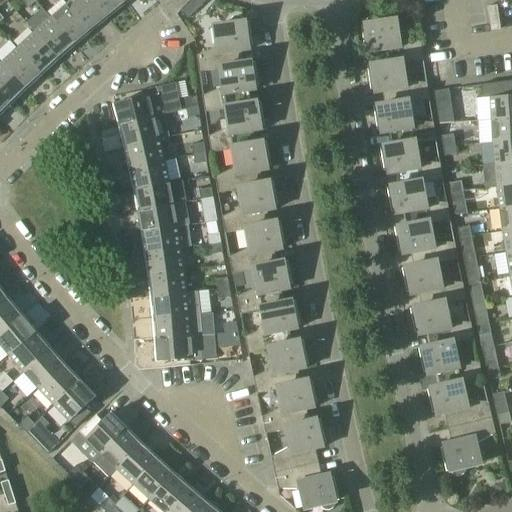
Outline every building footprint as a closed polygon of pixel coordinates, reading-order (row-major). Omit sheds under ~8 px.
[(94,0),(73,0),(69,4),(92,32),(109,19),(94,0)] [(126,5),(122,0),(94,0),(109,19),(126,5)] [(69,4),(52,18),(76,46),(92,32),(69,4)] [(501,30),(497,6),(486,7),(490,31),(501,30)] [(218,47),(198,56),(200,72),(222,69),(221,69),(244,65),(244,64),(243,52),(250,51),(248,37),(252,37),(250,23),(246,23),(246,22),(245,21),(244,20),(243,19),(242,18),(241,17),(238,17),(237,17),(236,17),(235,18),(233,19),(232,20),(232,21),(231,22),(231,24),(231,25),(216,28),(218,47)] [(400,41),(397,21),(381,24),(381,22),(380,20),(379,19),(377,18),(375,17),(374,17),(373,17),(372,18),(370,18),(369,19),(368,20),(367,21),(367,23),(367,24),(367,26),(363,26),(365,40),(369,40),(371,53),(378,52),(380,65),(380,66),(403,62),(403,63),(424,60),(422,43),(400,41)] [(76,46),(52,18),(35,32),(59,60),(76,46)] [(44,75),(59,60),(35,32),(19,48),(44,75)] [(3,63),(28,90),(44,75),(19,48),(3,63)] [(386,106),(409,103),(430,100),(428,83),(405,81),(403,63),(403,62),(380,66),(380,65),(369,67),(371,81),(375,80),(377,94),(384,93),(386,106)] [(0,65),(0,92),(12,105),(28,90),(3,63),(0,65)] [(244,65),(221,69),(222,69),(224,88),(204,96),(206,113),(228,110),(227,109),(250,105),(250,104),(248,92),(256,91),(253,77),(257,77),(255,63),(244,64),(244,65)] [(511,82),(481,86),(481,99),(491,98),(492,120),(511,119),(511,82)] [(127,102),(114,105),(120,127),(155,117),(163,116),(182,111),(175,84),(147,91),(147,94),(148,95),(129,99),(127,100),(127,102)] [(434,93),(435,102),(447,101),(446,91),(434,93)] [(0,117),(12,105),(0,92),(0,117)] [(198,96),(186,98),(187,108),(199,106),(198,96)] [(227,109),(228,110),(230,128),(210,137),(212,153),(234,150),(234,149),(257,145),(257,144),(254,132),(262,131),(259,117),(263,117),(261,103),(250,104),(250,105),(227,109)] [(393,147),(416,143),(416,144),(437,140),(434,123),(412,121),(409,103),(386,106),(375,107),(377,121),(381,121),(383,134),(390,133),(393,146),(393,147)] [(189,118),(201,116),(199,106),(187,108),(189,118)] [(155,117),(120,127),(125,148),(161,140),(169,138),(163,116),(155,117)] [(511,119),(492,120),(494,143),(495,143),(511,141),(511,119)] [(443,137),(444,147),(456,145),(455,135),(443,137)] [(161,140),(125,148),(130,169),(165,161),(161,140)] [(494,144),(480,145),(482,167),(496,166),(496,165),(510,163),(511,163),(511,141),(495,143),(494,143),(494,144)] [(205,143),(193,145),(194,155),(206,153),(205,143)] [(234,149),(234,150),(236,168),(216,177),(219,194),(240,190),(240,189),(263,185),(263,184),(261,172),(268,171),(266,157),(270,156),(267,143),(257,144),(257,145),(234,149)] [(400,187),(422,183),(423,184),(444,180),(441,163),(419,162),(416,144),(416,143),(393,147),(393,146),(382,148),(384,162),(388,162),(390,175),(398,174),(400,187)] [(446,157),(458,155),(456,145),(444,147),(446,157)] [(196,165),(208,163),(206,153),(194,155),(196,165)] [(165,161),(130,169),(134,190),(170,183),(165,161)] [(511,163),(510,163),(496,165),(496,166),(498,188),(511,185),(511,163)] [(240,189),(240,190),(243,208),(223,217),(226,234),(247,230),(247,229),(270,225),(270,224),(268,212),(275,211),(273,197),(277,196),(274,182),(263,184),(263,185),(240,189)] [(462,182),(450,184),(452,194),(464,191),(462,182)] [(170,183),(134,190),(138,211),(174,204),(170,183)] [(407,227),(430,223),(430,224),(451,220),(448,203),(426,202),(423,184),(422,183),(400,187),(389,188),(391,202),(395,202),(397,215),(404,214),(407,227)] [(511,185),(498,188),(501,209),(511,207),(511,185)] [(212,188),(200,190),(202,200),(214,198),(212,188)] [(454,203),(466,201),(464,191),(452,194),(454,203)] [(203,210),(215,208),(214,198),(202,200),(203,210)] [(174,204),(138,211),(142,232),(178,227),(174,204)] [(511,207),(501,209),(503,232),(511,230),(511,207)] [(247,229),(247,230),(250,248),(230,257),(233,274),(255,270),(255,269),(278,265),(277,264),(275,252),(282,250),(280,237),(284,236),(281,222),(270,224),(270,225),(247,229)] [(415,268),(437,263),(438,264),(459,260),(456,243),(433,242),(430,224),(430,223),(407,227),(396,229),(398,242),(402,242),(405,255),(412,254),(414,267),(415,268)] [(178,227),(142,232),(145,253),(182,248),(178,227)] [(459,229),(461,239),(473,236),(471,227),(459,229)] [(511,230),(503,232),(507,253),(511,251),(511,230)] [(220,233),(208,236),(210,245),(222,243),(220,233)] [(462,248),(474,246),(473,236),(461,239),(462,248)] [(211,255),(223,253),(222,243),(210,245),(211,255)] [(182,248),(145,253),(148,275),(185,271),(182,248)] [(255,269),(255,270),(258,288),(238,297),(241,314),(262,310),(262,309),(285,304),(283,291),(290,290),(287,276),(291,276),(288,262),(277,264),(278,265),(255,269)] [(422,307),(422,308),(445,303),(467,299),(464,283),(441,282),(438,264),(437,263),(415,268),(414,267),(404,269),(406,283),(410,282),(413,296),(420,295),(422,307)] [(479,269),(467,271),(469,281),(481,279),(479,269)] [(185,271),(148,275),(151,296),(187,292),(185,271)] [(216,280),(218,290),(230,287),(228,278),(216,280)] [(471,291),(483,288),(481,279),(469,281),(471,291)] [(0,305),(10,298),(0,284),(0,305)] [(220,300),(232,297),(230,287),(218,290),(220,300)] [(187,292),(151,296),(153,318),(190,315),(199,314),(197,292),(187,293),(187,292)] [(10,298),(0,305),(0,334),(24,315),(10,298)] [(262,309),(262,310),(266,328),(246,338),(249,354),(270,350),(270,349),(293,344),(293,343),(290,331),(297,330),(295,316),(299,315),(296,301),(285,304),(262,309)] [(431,348),(454,343),(475,339),(472,323),(449,322),(445,303),(422,308),(422,307),(411,310),(414,323),(418,322),(421,336),(428,335),(431,347),(431,348)] [(190,315),(153,318),(155,339),(192,336),(201,336),(200,321),(199,314),(190,315)] [(488,314),(476,316),(478,326),(490,323),(488,314)] [(24,315),(0,334),(0,344),(9,355),(38,331),(24,315)] [(237,323),(225,325),(227,335),(239,333),(237,323)] [(480,336),(492,333),(490,323),(478,326),(480,336)] [(38,331),(9,355),(24,372),(52,348),(38,331)] [(229,345),(241,342),(239,333),(227,335),(229,345)] [(192,336),(155,339),(157,361),(172,360),(173,363),(194,361),(203,360),(201,336),(192,336)] [(270,349),(270,350),(274,368),(254,378),(258,394),(279,389),(301,384),(301,383),(299,371),(306,369),(303,356),(307,355),(304,341),(293,343),(293,344),(270,349)] [(440,388),(462,383),(484,379),(480,362),(457,362),(454,343),(431,348),(431,347),(420,350),(423,363),(427,363),(430,376),(437,375),(439,387),(440,388)] [(52,348),(24,372),(39,388),(66,364),(52,348)] [(486,361),(488,371),(500,369),(498,359),(486,361)] [(66,364),(39,388),(55,405),(81,380),(66,364)] [(490,381),(502,378),(500,369),(488,371),(490,381)] [(81,380),(55,405),(70,421),(75,427),(90,414),(84,408),(97,396),(81,380)] [(279,389),(283,407),(263,418),(266,434),(287,429),(287,428),(310,423),(310,422),(307,410),(314,409),(311,395),(315,394),(312,381),(301,383),(301,384),(279,389)] [(439,416),(446,414),(449,428),(493,418),(489,402),(466,401),(462,383),(440,388),(439,387),(429,390),(432,403),(436,403),(439,416)] [(0,405),(1,407),(10,399),(3,392),(0,394),(0,405)] [(507,403),(496,406),(498,416),(510,413),(507,403)] [(96,416),(79,433),(85,439),(101,455),(102,454),(128,428),(112,412),(102,423),(96,416)] [(500,425),(511,422),(510,413),(498,416),(500,425)] [(28,417),(20,425),(27,432),(35,423),(28,417)] [(35,423),(27,432),(34,439),(42,430),(48,425),(41,418),(35,423)] [(444,458),(448,471),(451,470),(452,472),(453,474),(454,475),(455,475),(456,476),(457,476),(459,476),(460,476),(462,476),(463,475),(464,474),(465,473),(466,471),(466,469),(466,467),(481,464),(476,444),(496,433),(493,418),(449,428),(452,442),(445,443),(448,457),(444,458)] [(272,457),(275,473),(319,463),(316,450),(323,448),(320,435),(324,434),(321,420),(310,422),(310,423),(287,428),(287,429),(292,447),(272,457)] [(101,455),(93,463),(108,478),(117,469),(143,443),(128,428),(102,454),(101,455)] [(143,443),(117,469),(134,485),(159,458),(143,443)] [(159,458),(134,485),(150,500),(175,472),(159,458)] [(336,503),(336,501),(339,500),(336,486),(332,487),(329,474),(322,475),(319,463),(275,473),(279,488),(301,489),(306,508),(321,504),(321,506),(322,507),(323,508),(324,509),(326,510),(327,510),(329,510),(330,510),(331,510),(333,509),(334,508),(335,507),(335,506),(336,504),(336,503)] [(77,465),(69,474),(76,481),(84,472),(77,465)] [(91,479),(84,472),(76,481),(83,488),(91,479)] [(175,472),(150,500),(164,511),(169,511),(191,487),(175,472)] [(8,481),(1,484),(4,495),(12,493),(8,481)] [(191,487),(169,511),(198,511),(208,501),(191,487)] [(12,493),(4,495),(8,506),(16,504),(12,493)] [(109,497),(101,506),(107,511),(109,511),(117,504),(109,497)] [(221,511),(208,501),(198,511),(221,511)]
